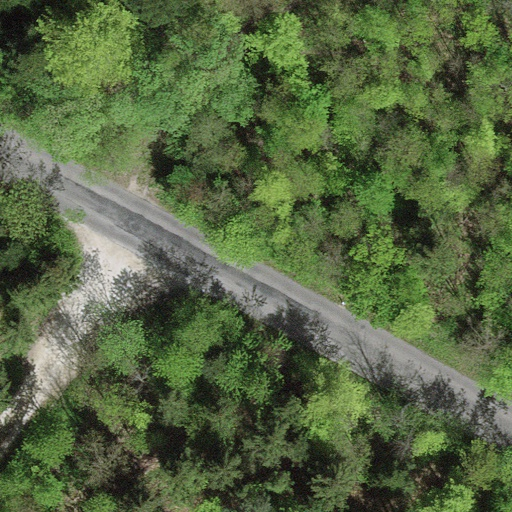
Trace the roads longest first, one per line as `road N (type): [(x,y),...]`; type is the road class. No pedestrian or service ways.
road 1 (tertiary): [(0,149),(511,424)]
road 2 (track): [(0,443),(145,225)]
